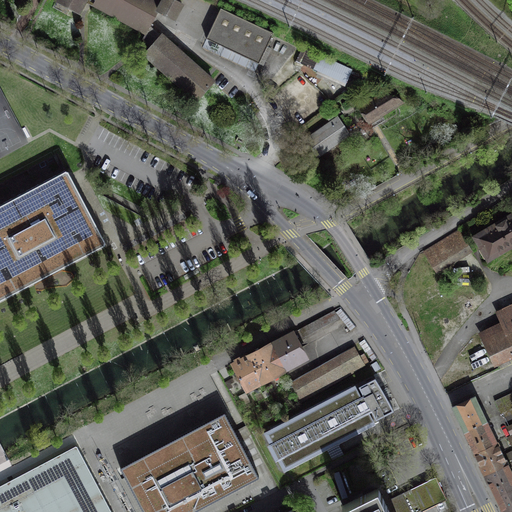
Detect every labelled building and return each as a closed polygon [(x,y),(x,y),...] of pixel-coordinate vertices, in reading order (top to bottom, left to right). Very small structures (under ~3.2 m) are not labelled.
[(96,0),(58,0),(58,2),(78,12),(84,0),(91,0),(95,2),(96,0)] [(163,1),(161,0),(96,0),(95,2),(94,4),(145,32),(149,25),(157,11),(163,1)] [(157,11),(173,19),(182,3),(175,0),(163,0),(163,1),(157,11)] [(273,33),(220,8),(206,38),(259,63),(273,33)] [(146,52),(146,56),(197,99),(213,82),(149,25),(145,32),(142,39),(151,47),(146,52)] [(254,72),(259,63),(206,38),(202,47),(254,72)] [(346,83),(352,69),(303,47),(296,60),(346,83)] [(351,88),(342,96),(346,100),(355,93),(351,88)] [(366,118),(372,128),(385,120),(381,115),(402,102),(399,101),(396,99),(393,97),(389,96),(386,95),(382,95),(380,95),(378,96),(360,107),(363,113),(360,115),(363,120),(366,118)] [(350,133),(338,116),(305,140),(317,156),(350,133)] [(0,299),(105,243),(66,170),(0,205),(0,299)] [(511,243),(511,216),(476,237),(489,258),(511,243)] [(459,230),(424,250),(434,266),(468,245),(459,230)] [(511,357),(511,308),(501,314),(505,323),(482,334),(497,364),(511,357)] [(334,322),(330,314),(303,328),(307,335),(334,322)] [(242,397),(307,362),(291,333),(283,337),(261,349),(240,360),(227,367),(242,397)] [(364,367),(354,349),(292,384),(302,401),(364,367)] [(279,472),(391,415),(372,379),(260,436),(279,472)] [(511,394),(494,402),(502,420),(507,431),(509,430),(511,428),(511,394)] [(503,511),(511,511),(511,469),(506,457),(479,399),(455,410),(460,420),(470,442),(480,463),(491,485),(503,511)] [(225,412),(120,467),(143,511),(191,511),(259,476),(235,431),(232,425),(225,412)] [(111,511),(76,445),(0,485),(0,511),(111,511)] [(433,478),(413,488),(425,511),(445,502),(433,478)] [(400,511),(424,511),(425,511),(413,488),(394,498),(400,511)] [(384,511),(374,489),(341,505),(344,511),(384,511)]
